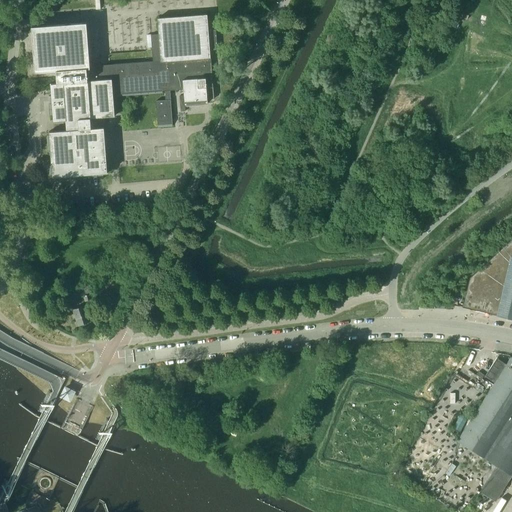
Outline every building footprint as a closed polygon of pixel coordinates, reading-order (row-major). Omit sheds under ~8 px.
[(185,108),(184,105),(207,103),(206,88),(213,87),(211,57),(210,57),(210,49),(217,49),(216,30),(208,30),(207,14),(157,18),(158,34),(151,35),(152,47),(153,61),(109,65),(113,95),(165,91),(165,100),(156,101),(158,124),(173,123),(170,90),(183,89),(184,95),(179,96),(180,108),(185,108)] [(31,27),(31,32),(34,72),(56,71),(57,83),(50,84),(53,121),(57,121),(58,131),(49,132),(52,177),(107,173),(104,127),(91,128),(90,118),(114,116),(113,95),(109,65),(89,66),(86,23),(31,27)] [(511,238),(470,277),(463,306),(498,314),(497,315),(511,318),(511,238)] [(89,283),(77,290),(81,297),(93,289),(89,283)] [(90,294),(84,297),(86,305),(93,303),(90,294)] [(85,305),(73,309),(78,325),(90,321),(85,305)] [(488,377),(495,382),(458,440),(498,466),(481,491),(496,501),(511,476),(511,356),(511,357),(506,366),(498,361),(488,377)] [(68,398),(70,395),(72,391),(64,387),(61,395),(68,398)] [(49,390),(47,394),(39,411),(48,416),(55,402),(59,394),(52,391),(49,390)] [(96,439),(106,444),(114,427),(116,423),(114,421),(108,419),(106,418),(103,425),(96,439)] [(15,483),(6,479),(3,484),(0,490),(0,501),(5,504),(15,485),(15,483)]
